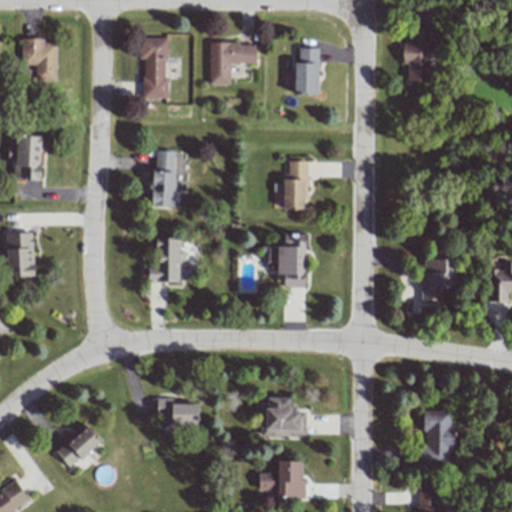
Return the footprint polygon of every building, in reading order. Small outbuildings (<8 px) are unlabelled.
[(431,30),(406,29),(406,43),(402,43),(401,64),(406,64),(406,81),(430,81),(431,30)] [(142,98),(166,98),(166,77),(165,77),(165,38),(138,38),(138,59),(142,59),(142,98)] [(55,81),(55,43),(43,43),(43,39),(21,39),(21,65),(35,65),(35,81),(55,81)] [(208,85),(228,85),(229,63),(254,63),(254,43),(209,42),(208,85)] [(293,94),(317,94),(317,48),(298,48),(298,63),(293,62),(293,94)] [(40,136),(14,136),(14,146),(7,146),(7,161),(13,161),(13,180),(40,180),(40,136)] [(174,151),(153,151),(151,206),(172,207),(174,151)] [(283,209),(304,209),(305,161),(284,161),(283,209)] [(31,233),(4,234),(6,277),(33,276),(31,233)] [(304,235),(283,234),(283,246),(267,246),(266,263),(275,263),(275,274),(282,275),(282,287),(303,288),(304,235)] [(147,282),(178,282),(178,278),(191,279),(192,261),(184,261),(184,251),(179,250),(179,238),(155,237),(154,266),(147,266),(147,282)] [(419,300),(441,300),(441,286),(453,286),(453,259),(423,259),(423,273),(419,273),(419,300)] [(511,293),(511,262),(503,262),(503,270),(489,269),(488,302),(505,302),(505,294),(511,293)] [(290,397),(266,398),(266,408),(260,408),(260,437),(304,436),(304,409),(290,409),(290,397)] [(198,403),(172,403),(173,398),(156,398),(155,416),(160,416),(160,425),(197,426),(198,403)] [(418,466),(452,466),(452,424),(450,424),(450,411),(423,411),(423,445),(418,445),(418,466)] [(99,441),(83,423),(53,451),(69,468),(99,441)] [(257,490),(273,490),(273,498),(304,498),(304,479),(301,479),(301,461),(276,461),(276,473),(257,473),(257,490)] [(0,511),(8,511),(27,502),(15,481),(0,489),(0,511)] [(440,511),(440,482),(416,483),(416,511),(440,511)]
